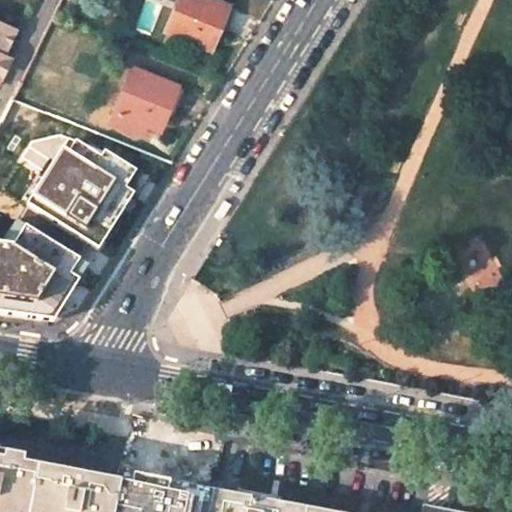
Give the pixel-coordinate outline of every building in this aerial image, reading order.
[(226,5),(213,0),(179,0),(168,30),(209,46),(226,5)] [(4,51),(15,27),(0,19),(0,78),(11,55),(4,51)] [(175,85),(133,69),(116,110),(115,110),(110,120),(141,133),(145,122),(158,127),(175,85)] [(148,178),(67,138),(0,246),(0,314),(53,322),(148,178)] [(0,511),(112,511),(116,496),(118,486),(88,480),(46,472),(0,462),(0,511)] [(129,488),(119,486),(113,511),(206,511),(210,494),(149,483),(131,479),(130,488),(129,488)] [(206,511),(305,511),(272,506),(264,504),(210,495),(206,511)]
